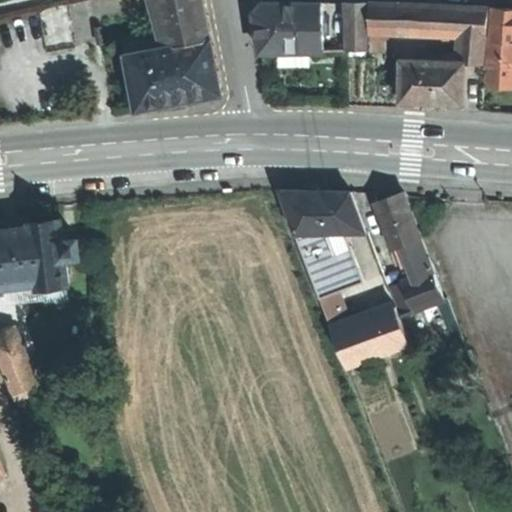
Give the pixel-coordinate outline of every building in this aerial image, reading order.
[(156,0),(157,3),(166,31),(171,48),(213,41),(205,0),(156,0)] [(293,1),(263,1),(255,11),(261,51),(280,51),(310,50),(324,51),(322,1),(293,1)] [(373,3),(345,2),(347,48),(372,49),(372,33),(373,3)] [(489,6),(373,3),(372,33),(400,33),(405,32),(462,33),(460,60),(465,60),(483,62),(489,6)] [(511,6),(492,5),(486,83),(511,84),(511,6)] [(142,42),(126,45),(128,56),(171,48),(166,31),(141,36),(142,42)] [(171,48),(128,56),(138,111),(223,95),(213,41),(171,48)] [(310,50),(280,51),(279,66),(310,66),(310,50)] [(415,59),(404,59),(402,99),(464,102),(465,60),(460,60),(422,59),(415,59)] [(317,190),(282,189),(297,234),(347,233),(367,232),(352,191),(317,190)] [(377,202),(394,248),(395,248),(405,245),(423,239),(405,193),(391,197),(377,202)] [(10,229),(0,230),(0,292),(6,292),(5,286),(40,282),(41,287),(44,287),(67,284),(69,284),(66,257),(64,240),(62,219),(32,223),(32,226),(10,229)] [(347,233),(297,234),(321,297),(338,291),(365,280),(347,233)] [(80,238),(64,240),(66,257),(82,255),(80,238)] [(423,239),(405,245),(415,269),(420,279),(436,273),(423,239)] [(405,245),(395,248),(405,272),(415,269),(405,245)] [(420,279),(392,289),(406,325),(450,308),(436,273),(420,279)] [(67,284),(44,287),(46,302),(68,298),(67,284)] [(338,291),(321,297),(333,329),(350,323),(338,291)] [(397,306),(350,323),(333,329),(348,366),(412,343),(397,306)] [(10,329),(0,332),(0,357),(1,361),(20,353),(10,329)] [(20,353),(1,361),(14,394),(34,387),(20,353)] [(34,387),(14,394),(20,409),(39,401),(34,387)]
